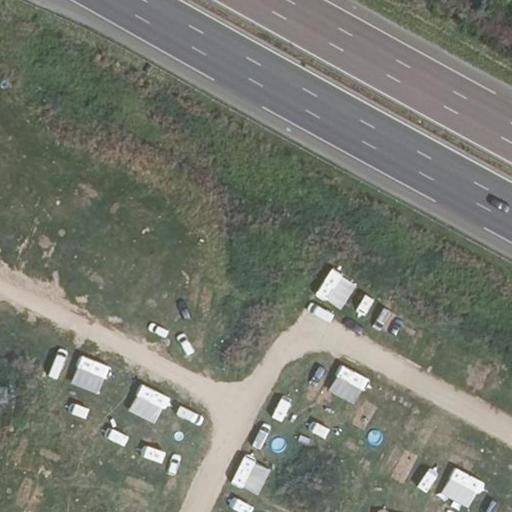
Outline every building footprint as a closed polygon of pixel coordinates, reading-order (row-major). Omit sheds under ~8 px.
[(24,147),(10,168),(28,180),(43,159),(24,147)] [(116,236),(130,209),(103,195),(89,222),(116,236)] [(29,248),(40,220),(13,209),(1,236),(29,248)] [(173,209),(158,236),(186,251),(201,225),(173,209)] [(145,278),(129,303),(155,319),(171,294),(145,278)] [(193,320),(221,331),(231,305),(203,294),(193,320)] [(425,354),(434,327),(410,319),(401,346),(425,354)] [(449,335),(436,363),(464,376),(477,348),(449,335)] [(511,367),(499,361),(485,389),(510,401),(511,396),(511,367)] [(336,433),(351,405),(324,391),(309,419),(336,433)] [(136,437),(152,411),(125,395),(109,422),(136,437)] [(24,460),(52,473),(65,444),(37,432),(24,460)] [(468,479),(479,453),(453,443),(442,469),(468,479)] [(247,473),(274,486),(287,457),(260,445),(247,473)]
